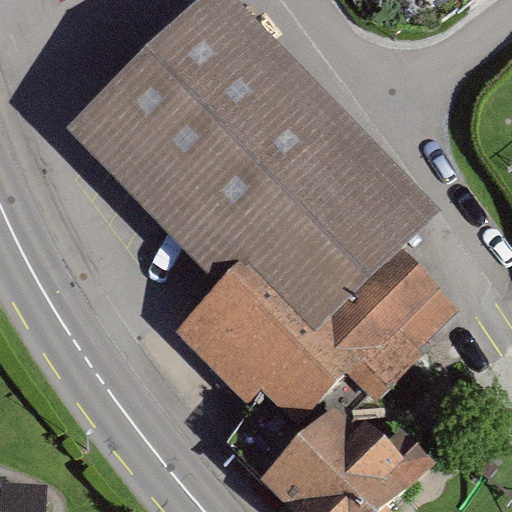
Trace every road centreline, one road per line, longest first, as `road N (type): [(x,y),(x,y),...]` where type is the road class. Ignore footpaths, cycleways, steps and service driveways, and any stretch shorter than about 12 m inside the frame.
road 1 (primary): [(0,201),(59,319),(205,511)]
road 2 (residential): [(311,0),(509,275)]
